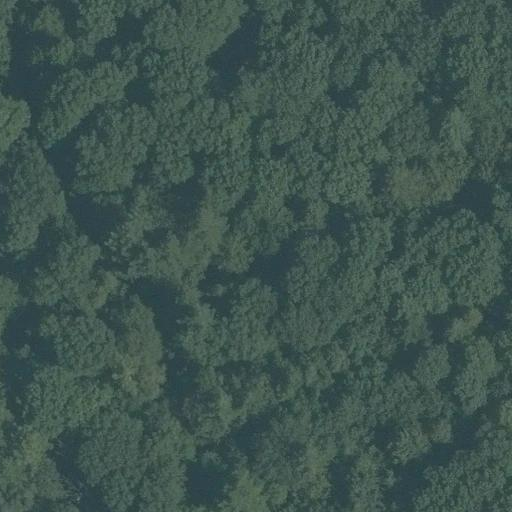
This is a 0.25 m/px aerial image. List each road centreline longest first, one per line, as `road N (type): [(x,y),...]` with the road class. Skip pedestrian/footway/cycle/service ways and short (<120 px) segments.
road 1 (track): [(207,511),(188,397),(34,98),(20,51)]
road 2 (track): [(511,48),(444,39),(266,67),(148,73),(20,51)]
